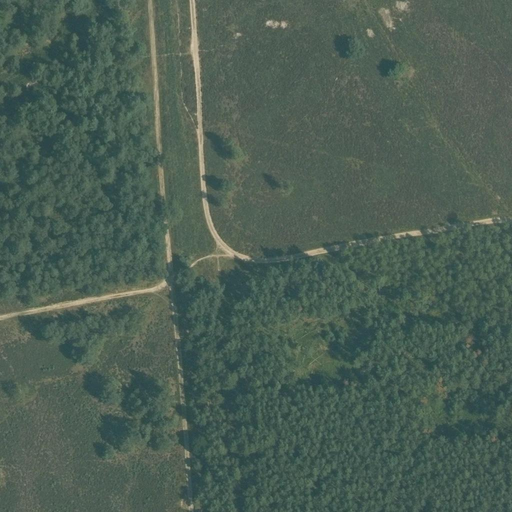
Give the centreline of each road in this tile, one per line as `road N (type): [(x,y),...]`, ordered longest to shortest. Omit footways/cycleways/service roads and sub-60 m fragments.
road 1 (track): [(225,251),(260,263),(511,221)]
road 2 (track): [(149,0),(169,278)]
road 3 (track): [(188,511),(169,278)]
road 4 (track): [(169,278),(152,290),(0,319)]
road 5 (track): [(191,0),(199,133)]
road 6 (track): [(199,133),(208,219),(225,251)]
